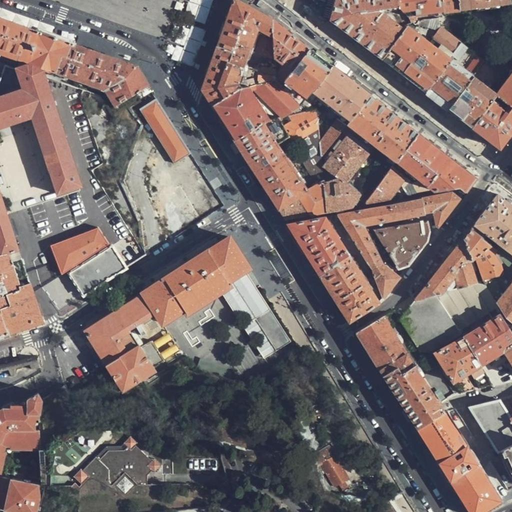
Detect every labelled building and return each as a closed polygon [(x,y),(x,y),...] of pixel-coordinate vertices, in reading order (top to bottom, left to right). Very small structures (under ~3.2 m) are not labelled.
[(206,25),(213,0),(189,0),(172,56),(195,63),(206,25)] [(206,96),(212,107),(253,91),(257,89),(277,82),(277,71),(262,68),(261,71),(244,66),(257,30),(263,33),(257,52),(276,59),(273,20),(240,2),(236,0),(233,0),(202,90),(206,96)] [(352,37),(381,58),(402,29),(381,13),(382,11),(399,9),(397,0),(335,0),(330,20),(352,37)] [(397,0),(399,9),(406,16),(445,12),(442,0),(397,0)] [(442,0),(445,12),(476,8),(510,4),(508,0),(442,0)] [(0,52),(25,61),(34,36),(36,31),(0,18),(0,52)] [(419,21),(415,26),(418,27),(423,27),(440,26),(440,19),(419,21)] [(294,36),(273,20),(276,59),(292,71),(310,48),(294,36)] [(402,29),(381,58),(396,70),(424,91),(449,58),(406,26),(402,29)] [(459,41),(440,26),(431,39),(452,55),(461,42),(459,41)] [(60,81),(62,75),(72,49),(74,44),(36,31),(34,36),(25,61),(27,62),(27,64),(43,73),(46,76),(60,81)] [(461,42),(452,55),(459,61),(468,47),(461,42)] [(511,59),(511,43),(501,58),(509,64),(511,59)] [(136,66),(74,44),(72,49),(62,75),(105,90),(116,107),(149,87),(140,72),(136,66)] [(321,57),(310,48),(292,71),(281,85),(277,82),(257,89),(284,117),(287,116),(296,113),(332,66),(321,57)] [(449,58),(424,91),(432,97),(446,108),(484,59),(476,54),(465,69),(449,58)] [(494,67),(494,83),(509,64),(501,58),(494,67)] [(484,59),(446,108),(456,116),(471,127),(494,94),(494,83),(494,67),(484,59)] [(0,250),(2,255),(19,250),(0,192),(0,128),(32,118),(57,194),(83,186),(46,76),(43,73),(27,64),(19,68),(8,64),(0,81),(0,250)] [(346,124),(369,94),(348,78),(332,66),(296,113),(315,107),(316,117),(328,102),(341,113),(318,141),(320,157),(343,128),(346,124)] [(511,70),(495,93),(511,107),(511,70)] [(223,124),(235,142),(273,121),(253,91),(212,107),(223,124)] [(494,94),(471,127),(484,137),(498,148),(511,130),(511,107),(495,93),(494,94)] [(399,117),(369,94),(346,124),(370,143),(395,162),(418,131),(399,117)] [(156,99),(139,110),(174,163),(190,153),(156,99)] [(256,176),(277,209),(306,191),(278,145),(288,138),(294,145),(317,130),(316,117),(315,107),(296,113),(287,116),(292,124),(283,129),(277,120),(273,121),(235,142),(256,176)] [(370,143),(346,124),(343,128),(350,133),(368,148),(370,143)] [(447,155),(418,131),(395,162),(391,167),(398,172),(402,167),(433,191),(443,189),(459,186),(465,191),(475,177),(447,155)] [(346,138),(366,154),(368,148),(350,133),(346,138)] [(333,151),(322,166),(344,183),(366,154),(346,138),(345,137),(342,142),(340,141),(333,151)] [(331,150),(333,151),(340,141),(338,140),(331,150)] [(322,181),(326,211),(339,209),(341,209),(349,207),(351,207),(359,196),(344,183),(322,166),(321,166),(322,181)] [(391,167),(364,205),(372,203),(390,200),(396,191),(406,178),(398,172),(391,167)] [(414,184),(408,180),(401,190),(409,195),(414,184)] [(280,213),(284,219),(285,219),(286,219),(289,218),(294,217),(311,214),(320,212),(326,211),(322,181),(306,191),(277,209),(280,213)] [(448,194),(423,199),(425,211),(434,209),(435,220),(436,224),(438,225),(442,219),(458,198),(452,193),(448,194)] [(511,204),(497,193),(474,223),(491,235),(511,251),(511,204)] [(368,264),(381,299),(398,277),(384,266),(380,263),(363,227),(425,211),(423,199),(356,212),(350,213),(339,215),(368,264)] [(102,225),(126,262),(142,252),(123,223),(118,226),(113,218),(102,225)] [(289,225),(288,225),(299,242),(319,275),(321,278),(342,310),(349,321),(379,302),(325,218),(303,222),(290,224),(289,225)] [(398,267),(406,266),(415,255),(427,240),(428,236),(429,231),(427,221),(374,230),(393,259),(398,267)] [(491,235),(474,223),(468,230),(462,238),(468,260),(487,243),(486,243),(491,235)] [(69,271),(83,294),(127,266),(112,243),(110,245),(98,226),(51,245),(62,274),(69,271)] [(248,278),(253,275),(229,238),(164,280),(144,293),(164,324),(183,311),(186,315),(219,295),(231,287),(227,282),(233,278),(236,283),(237,285),(248,278)] [(440,267),(416,298),(434,294),(481,280),(468,260),(462,238),(440,267)] [(487,243),(468,260),(481,280),(503,275),(499,264),(493,253),(495,250),(487,243)] [(25,269),(19,250),(2,255),(0,256),(0,336),(3,336),(35,325),(44,322),(33,290),(30,283),(21,286),(16,272),(25,269)] [(496,305),(511,286),(511,258),(499,264),(503,275),(481,280),(496,305)] [(270,312),(248,278),(237,285),(236,283),(231,287),(219,295),(263,361),(277,352),(256,320),(270,312)] [(231,287),(236,283),(233,278),(227,282),(231,287)] [(481,280),(434,294),(457,331),(497,306),(496,305),(481,280)] [(511,286),(496,305),(497,306),(506,319),(511,324),(511,286)] [(164,324),(144,293),(92,327),(114,360),(105,366),(112,376),(174,339),(164,324)] [(410,306),(401,317),(421,351),(429,353),(459,334),(457,331),(434,294),(416,298),(410,306)] [(270,312),(256,320),(277,352),(290,343),(270,312)] [(511,364),(511,336),(497,314),(461,337),(479,366),(504,351),(511,364)] [(361,341),(382,375),(409,358),(382,316),(356,333),(361,341)] [(84,332),(105,366),(114,360),(92,327),(84,332)] [(435,353),(460,393),(474,389),(465,375),(469,373),(479,388),(492,385),(479,366),(461,337),(435,353)] [(176,354),(181,351),(174,339),(112,376),(123,393),(143,380),(148,377),(168,364),(165,361),(176,354)] [(178,358),(176,354),(165,361),(168,364),(178,358)] [(409,358),(382,375),(393,393),(408,417),(416,429),(444,412),(409,358)] [(233,373),(201,362),(198,371),(231,381),(233,373)] [(159,374),(150,380),(145,383),(148,387),(161,378),(159,374)] [(0,511),(36,511),(38,507),(40,498),(42,485),(1,476),(6,451),(3,450),(4,445),(11,445),(11,450),(39,450),(43,485),(45,486),(46,483),(44,450),(40,449),(40,429),(35,428),(35,419),(38,418),(42,400),(37,393),(28,399),(10,404),(3,408),(0,409),(0,511)] [(498,400),(469,407),(498,451),(501,449),(511,442),(511,421),(510,418),(498,400)] [(462,504),(466,511),(478,511),(498,501),(444,412),(416,429),(420,436),(428,450),(451,487),(462,504)] [(131,449),(135,445),(137,443),(129,436),(123,443),(127,446),(131,449)] [(511,442),(501,449),(510,469),(511,473),(511,442)] [(147,465),(152,460),(135,445),(131,449),(127,446),(124,449),(108,450),(99,460),(95,457),(83,470),(89,475),(81,483),(78,487),(74,483),(70,487),(81,497),(110,496),(121,505),(127,498),(152,496),(159,489),(153,483),(149,484),(145,484),(144,475),(148,475),(152,470),(147,465)] [(321,463),(334,486),(349,478),(336,455),(321,463)] [(153,458),(152,460),(147,465),(152,470),(154,471),(160,464),(153,458)] [(89,475),(83,470),(80,468),(73,476),(81,483),(89,475)]
